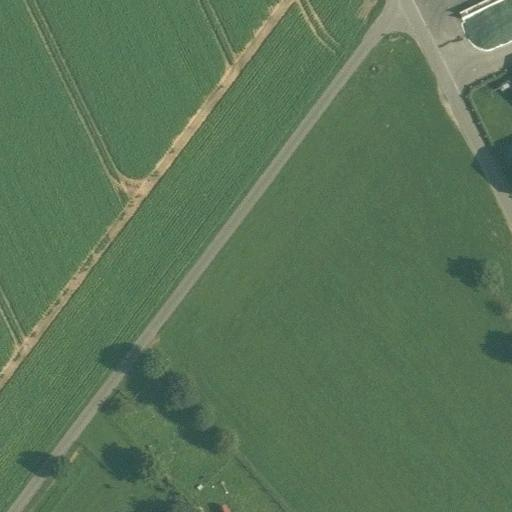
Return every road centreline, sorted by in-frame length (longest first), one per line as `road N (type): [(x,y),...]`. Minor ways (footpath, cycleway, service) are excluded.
road 1 (unclassified): [(15,511),(380,22),(406,4)]
road 2 (unclassified): [(511,213),(406,4)]
